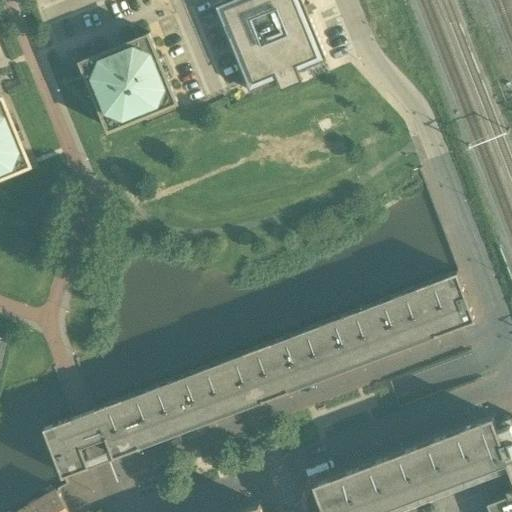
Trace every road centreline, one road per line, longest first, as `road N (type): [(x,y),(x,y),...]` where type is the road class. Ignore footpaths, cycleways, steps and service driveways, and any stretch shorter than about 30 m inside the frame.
road 1 (residential): [(502,325),(104,476),(116,511)]
road 2 (residential): [(159,511),(511,381)]
road 3 (residential): [(365,49),(423,118),(502,325)]
